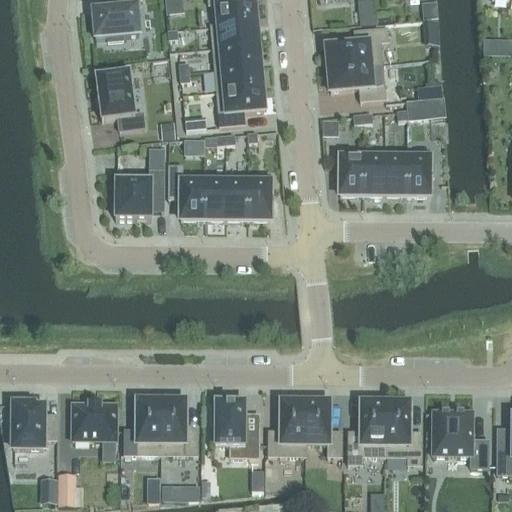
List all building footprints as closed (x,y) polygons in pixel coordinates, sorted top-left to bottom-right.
[(138,13),(137,0),(105,0),(106,14),(90,16),(93,44),(105,43),(105,47),(121,45),(121,41),(137,40),(134,13),(138,13)] [(164,0),(164,17),(183,16),(182,0),(164,0)] [(218,31),(256,28),(254,5),(233,7),(232,0),(207,0),(208,10),(216,10),(218,30),(218,31)] [(218,31),(218,30),(210,31),(212,54),(258,49),(258,47),(257,47),(256,28),(218,31)] [(328,72),(328,74),(381,70),(380,48),(388,48),(386,34),(353,37),(354,49),(326,52),(327,57),(326,57),(326,59),(327,59),(328,70),(327,70),(327,72),(328,72)] [(177,35),(168,36),(168,45),(178,45),(177,35)] [(212,54),(214,76),(260,71),(260,70),(260,71),(258,50),(258,49),(212,54)] [(178,69),(179,79),(189,78),(188,68),(178,69)] [(381,70),(328,74),(328,77),(328,79),(329,79),(330,90),(329,90),(329,92),(330,92),(330,97),(359,94),(360,107),(385,105),(381,70)] [(214,76),(216,97),(262,93),(260,74),(260,71),(214,76)] [(102,125),(118,123),(119,136),(144,133),(142,118),(134,119),(129,78),(96,82),(102,125)] [(190,87),(189,78),(179,79),(180,88),(190,87)] [(416,88),(417,105),(442,104),(441,87),(416,88)] [(262,93),(216,97),(219,132),(244,130),(243,118),(264,116),(262,93)] [(406,115),(396,116),(397,126),(407,125),(406,115)] [(353,130),(363,129),(362,119),(353,120),(353,130)] [(372,119),(362,119),(363,129),(373,128),(372,119)] [(324,124),(323,138),(335,140),(336,125),(324,124)] [(247,139),(248,148),(258,148),(257,138),(247,139)] [(234,140),(225,141),(226,150),(235,150),(234,140)] [(226,150),(225,141),(215,142),(216,151),(226,150)] [(167,163),(187,164),(188,144),(168,143),(167,163)] [(363,163),(364,163),(364,155),(340,155),(340,201),(362,201),(363,163)] [(406,156),(406,164),(407,164),(406,201),(429,202),(429,183),(434,183),(434,167),(430,167),(430,156),(406,156)] [(382,202),(384,202),(385,164),(364,163),(363,163),(362,201),(382,201),(382,202)] [(407,164),(406,164),(385,164),(384,202),(387,202),(387,201),(406,201),(407,164)] [(203,188),(204,188),(204,180),(182,179),(182,171),(168,170),(168,204),(181,205),(180,225),(203,225),(203,188)] [(151,225),(151,216),(163,216),(164,177),(150,176),(150,186),(116,186),(115,224),(151,225)] [(247,180),(247,188),(247,226),(270,226),(270,180),(247,180)] [(203,188),(203,225),(223,225),(223,226),(225,226),(225,188),(204,188),(203,188)] [(247,188),(225,188),(225,226),(227,226),(227,225),(247,226),(247,188)] [(124,461),(161,461),(161,407),(157,407),(157,406),(155,406),(155,407),(144,407),(144,406),(142,406),(142,407),(137,407),(137,436),(124,435),(124,461)] [(185,436),(185,429),(185,407),(180,407),(178,407),(167,407),(167,406),(165,406),(165,407),(161,407),(161,461),(197,461),(198,436),(185,436)] [(215,451),(243,451),(243,463),(258,464),(259,438),(245,438),(245,409),(246,409),(246,407),(244,407),(244,408),(217,407),(215,407),(215,409),(215,413),(211,413),(211,429),(215,429),(215,451)] [(305,450),(305,408),(301,408),(299,408),(288,408),(288,407),(286,407),(286,408),(281,408),(281,437),(268,437),(268,462),(306,462),(306,450),(305,450)] [(72,446),(116,446),(116,410),(100,410),(100,409),(99,409),(90,409),(89,408),(88,410),(73,410),(72,446)] [(305,450),(306,450),(327,450),(327,462),(341,462),(342,437),(329,437),(329,408),(324,408),(322,408),(311,408),(309,408),(305,408),(305,450)] [(362,463),(385,463),(385,409),(381,409),(381,408),(379,408),(379,409),(368,409),(368,408),(366,408),(366,409),(361,409),(361,437),(348,437),(348,470),(362,471),(362,463)] [(385,409),(385,463),(407,463),(407,471),(421,471),(422,438),(409,438),(409,409),(404,409),(404,408),(402,408),(402,409),(391,409),(391,408),(389,408),(389,409),(385,409)] [(13,410),(13,454),(43,454),(43,446),(56,446),(56,421),(43,420),(43,412),(33,412),(33,410),(13,410)] [(450,417),(433,417),(432,461),(471,462),(470,473),(488,474),(488,446),(472,446),(472,417),(455,417),(454,417),(451,417),(450,417)] [(511,420),(511,440),(497,440),(497,480),(511,479),(511,420)] [(263,493),(279,493),(279,466),(263,467),(263,493)] [(75,479),(59,479),(58,511),(75,511),(75,479)] [(368,495),(368,511),(385,511),(385,495),(368,495)]
